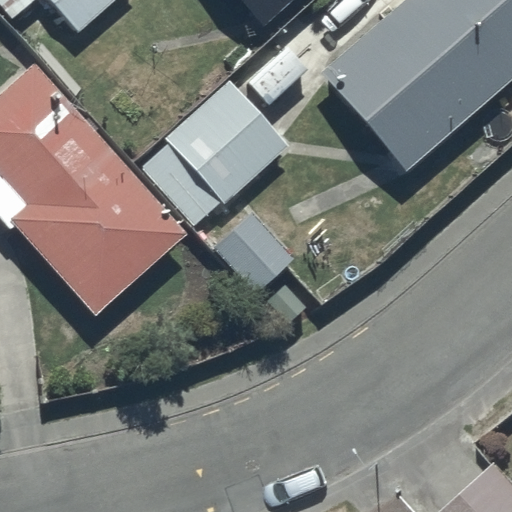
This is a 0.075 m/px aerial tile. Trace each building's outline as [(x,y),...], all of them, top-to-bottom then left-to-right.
[(48,0),(79,31),(112,0),(48,0)] [(232,0),(256,26),(284,0),(232,0)] [(511,4),(508,0),(403,0),(320,73),(405,168),(511,73),(511,4)] [(32,71),(0,100),(0,176),(25,204),(7,220),(92,315),(180,236),(32,71)] [(229,89),(168,143),(221,203),(282,148),(229,89)] [(289,270),(249,220),(209,255),(249,303),(289,270)] [(511,511),(511,483),(495,465),(444,511),(511,511)]
